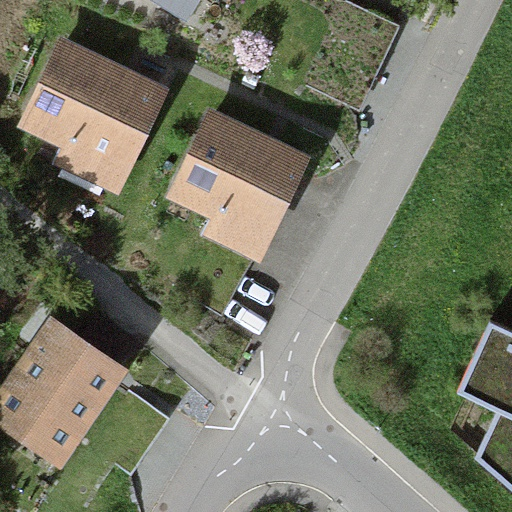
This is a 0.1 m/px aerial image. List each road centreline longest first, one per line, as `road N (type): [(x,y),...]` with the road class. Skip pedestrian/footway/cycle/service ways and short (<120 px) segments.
road 1 (residential): [(262,417),(471,0)]
road 2 (unclassified): [(262,417),(0,187)]
road 3 (unclassified): [(391,511),(262,417)]
